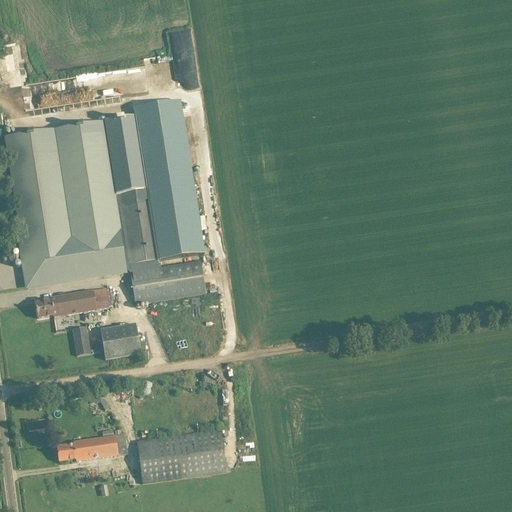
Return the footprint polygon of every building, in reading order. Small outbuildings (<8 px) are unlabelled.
[(135,109),(136,117),(159,261),(205,254),(181,102),(135,109)] [(127,271),(115,196),(117,195),(146,191),(134,118),(5,138),(22,245),(19,245),(22,267),(25,267),(25,270),(26,273),(28,276),(30,279),(32,281),(35,283),(38,284),(41,284),(44,284),(70,280),(127,271)] [(148,205),(146,191),(117,195),(119,207),(123,234),(127,258),(128,266),(131,266),(137,265),(158,261),(148,205)] [(135,307),(206,295),(201,263),(201,262),(165,267),(159,268),(158,261),(137,265),(131,266),(132,272),(130,273),(135,307)] [(106,290),(60,298),(51,299),(51,301),(35,304),(38,319),(53,317),(54,319),(109,310),(106,290)] [(136,325),(100,331),(105,362),(141,356),(136,325)] [(77,357),(91,355),(86,328),(72,331),(77,357)] [(221,431),(137,442),(143,486),(227,474),(227,473),(230,473),(229,469),(226,469),(221,431)] [(93,461),(100,460),(127,455),(124,437),(116,438),(110,439),(83,442),(73,444),(74,446),(57,448),(59,462),(59,463),(63,462),(72,461),(76,461),(76,462),(76,463),(81,462),(87,461),(93,461)]
